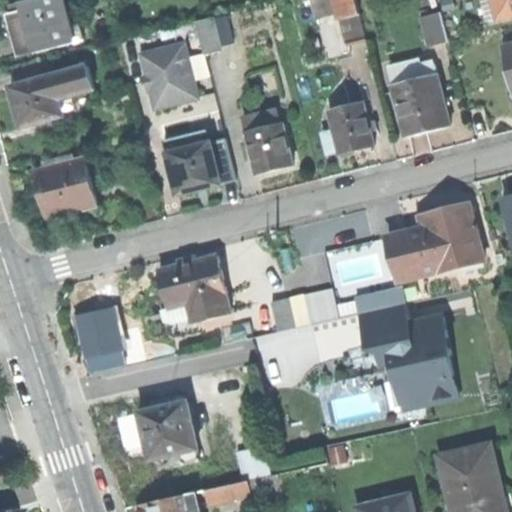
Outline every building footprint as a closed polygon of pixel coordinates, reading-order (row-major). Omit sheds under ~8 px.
[(14,33),(19,52),(38,47),(40,51),(74,41),(70,26),(61,0),(26,0),(29,8),(8,15),(14,33)] [(338,0),(342,17),(361,12),(357,0),(338,0)] [(489,22),(511,16),(511,0),(486,0),(484,1),(489,22)] [(349,43),(368,38),(361,12),(342,17),(349,43)] [(429,47),(448,42),(440,13),(421,19),(429,47)] [(227,16),(212,19),(220,47),(234,44),(227,16)] [(212,18),(197,21),(206,55),(221,52),(220,47),(212,19),(212,18)] [(80,23),(70,26),(74,41),(84,38),(80,23)] [(141,54),(156,111),(175,106),(197,101),(193,86),(197,81),(194,72),(189,70),(187,59),(191,58),(187,42),(141,54)] [(511,44),(506,46),(501,47),(511,95),(511,44)] [(388,66),(393,85),(437,73),(434,62),(422,65),(421,58),(388,66)] [(50,75),(46,60),(9,71),(20,84),(50,75)] [(88,65),(52,75),(59,99),(94,89),(88,65)] [(393,85),(406,135),(427,130),(450,123),(437,73),(393,85)] [(17,109),(21,125),(40,120),(49,118),(63,114),(59,99),(52,75),(50,75),(20,84),(11,86),(17,109)] [(338,151),(338,153),(354,149),(373,144),(363,103),(328,112),(333,133),(338,151)] [(242,118),(246,133),(269,127),(265,112),(242,118)] [(51,125),(49,118),(40,120),(42,128),(51,125)] [(246,133),(256,174),(274,169),(292,165),(281,123),(269,127),(246,133)] [(432,129),(434,144),(451,142),(449,127),(432,129)] [(326,154),(338,151),(333,133),(322,136),(326,154)] [(173,137),(176,151),(192,147),(188,134),(173,137)] [(167,153),(177,193),(197,188),(220,182),(210,142),(192,147),(176,151),(167,153)] [(40,196),(46,217),(96,204),(84,159),(34,172),(40,196)] [(473,208),(454,213),(457,224),(468,268),(487,263),(473,208)] [(426,220),(429,232),(457,224),(454,213),(426,220)] [(390,242),(402,285),(468,268),(457,224),(429,232),(416,235),(390,242)] [(186,266),(159,274),(169,312),(190,306),(195,326),(231,316),(226,296),(231,294),(221,257),(186,266)] [(307,297),(315,324),(340,317),(333,290),(307,297)] [(273,305),(279,331),(297,327),(290,301),(273,305)] [(467,399),(447,310),(414,318),(410,301),(363,312),(366,329),(371,349),(381,353),(385,367),(394,365),(405,413),(467,399)] [(188,399),(140,412),(142,421),(136,422),(140,438),(147,436),(150,447),(154,463),(182,456),(185,469),(205,464),(188,399)] [(439,459),(451,511),(507,511),(492,447),(439,459)] [(260,491),(263,503),(287,497),(281,472),(257,478),(260,491)] [(257,478),(247,481),(250,493),(260,491),(257,478)] [(208,490),(212,503),(250,493),(247,481),(208,490)] [(139,511),(184,511),(181,495),(138,505),(139,511)] [(357,509),(357,511),(414,511),(411,497),(357,509)]
